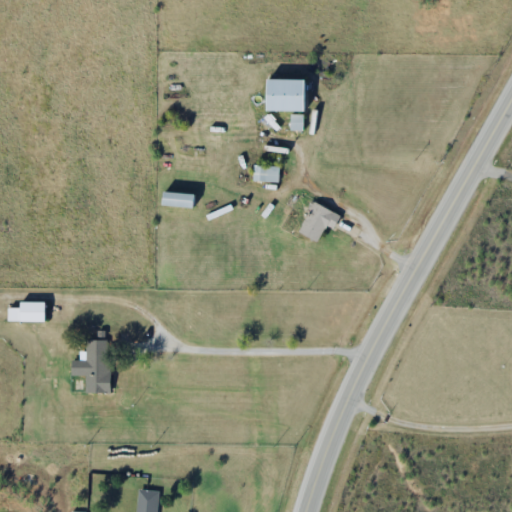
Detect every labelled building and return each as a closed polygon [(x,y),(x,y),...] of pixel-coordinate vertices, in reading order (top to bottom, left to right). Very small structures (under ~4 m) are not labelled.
[(264,111),(303,111),(303,80),(264,80),(264,111)] [(278,166),(252,166),(252,182),(278,182),(278,166)] [(160,204),(191,208),(193,195),(161,191),(160,204)] [(340,214),(309,203),(297,234),(317,241),(323,225),(334,230),(340,214)] [(43,322),(43,302),(16,302),(16,307),(7,307),(7,322),(43,322)] [(108,393),(109,341),(85,340),(85,360),(70,360),(70,375),(84,375),(84,393),(108,393)] [(156,511),(158,491),(137,490),(135,511),(156,511)]
